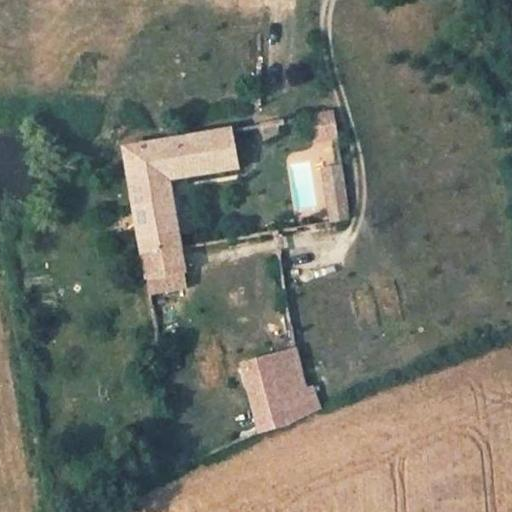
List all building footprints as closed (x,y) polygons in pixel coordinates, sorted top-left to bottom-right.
[(314,140),(342,135),(337,109),(310,114),(314,140)] [(333,164),(330,144),(306,148),(310,168),(333,164)] [(235,201),(226,162),(118,182),(141,283),(178,277),(167,217),(235,201)] [(186,318),(178,277),(141,283),(151,325),(186,318)] [(303,406),(295,364),(246,377),(263,459),(322,428),(318,403),(303,406)]
